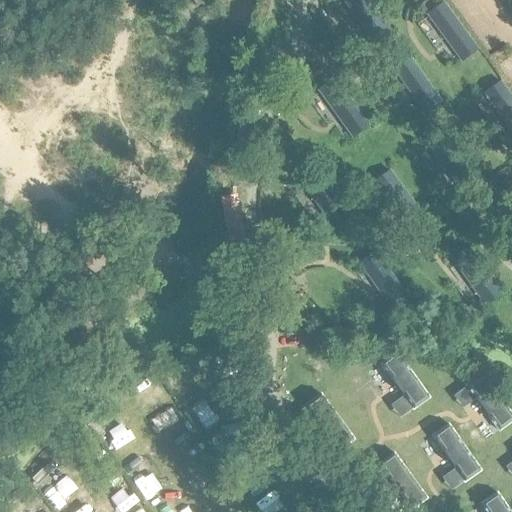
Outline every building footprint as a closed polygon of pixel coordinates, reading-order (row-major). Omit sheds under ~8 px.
[(368,0),(342,0),(373,42),(390,30),(368,0)] [(444,2),(427,15),(462,62),(479,50),(444,2)] [(390,65),(390,66),(425,113),(442,101),(407,53),(390,65)] [(511,95),(500,79),(483,91),(511,130),(511,95)] [(344,88),(327,100),(363,147),(379,135),(344,88)] [(423,139),(423,140),(458,188),(459,187),(475,175),(440,128),(423,139)] [(396,160),(379,172),(414,220),(431,207),(396,160)] [(320,171),(303,183),(338,231),(355,219),(320,171)] [(511,198),(511,197),(495,210),(511,233),(511,198)] [(468,246),(451,258),(486,306),(503,293),(468,246)] [(377,251),(360,263),(395,311),(412,299),(377,251)] [(396,352),(380,364),(413,410),(429,398),(396,352)] [(511,414),(482,374),(465,386),(499,431),(511,421),(511,414)] [(321,394),(304,406),(338,452),(354,440),(321,394)] [(448,425),(432,436),(464,483),(481,471),(448,425)] [(393,453),(377,465),(410,511),(427,499),(393,453)] [(510,511),(497,493),(480,504),(485,511),(510,511)]
